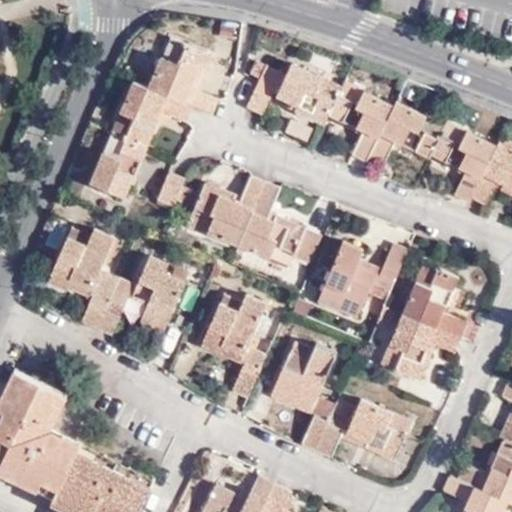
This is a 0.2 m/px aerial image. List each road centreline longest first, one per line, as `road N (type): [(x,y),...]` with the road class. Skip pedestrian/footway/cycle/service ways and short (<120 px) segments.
road 1 (residential): [(127,0),(2,298)]
road 2 (unclassified): [(258,0),(511,86)]
